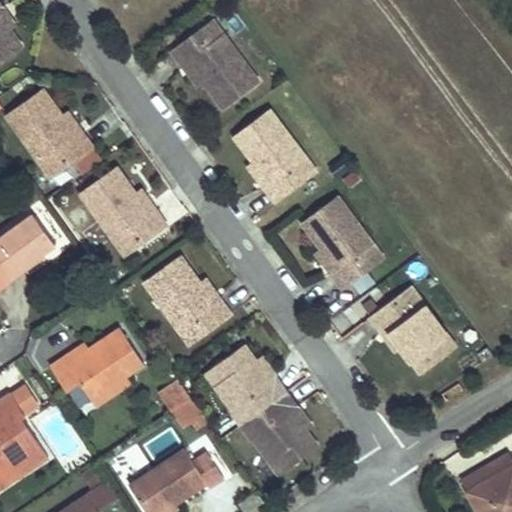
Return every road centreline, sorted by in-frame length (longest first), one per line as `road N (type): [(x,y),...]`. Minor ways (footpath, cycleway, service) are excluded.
road 1 (residential): [(69,0),(361,418),(385,470)]
road 2 (residential): [(385,470),(511,386)]
